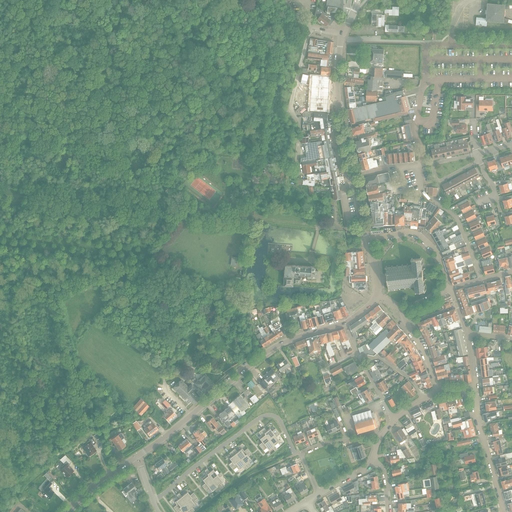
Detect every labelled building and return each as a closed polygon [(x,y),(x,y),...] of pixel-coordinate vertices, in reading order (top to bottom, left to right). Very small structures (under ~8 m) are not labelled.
[(334,8),(334,7),(334,0),(326,0),(326,6),(327,7),(327,9),(332,10),(333,8),(334,8)] [(507,23),(511,23),(511,4),(509,5),(504,5),(487,4),(487,10),(485,10),(485,14),(487,14),(486,18),(476,17),(476,25),(486,26),(487,21),(503,22),(507,23)] [(330,20),(333,21),(335,17),(327,15),(323,12),(317,7),(315,13),(314,16),(318,18),(317,20),(325,26),(330,20)] [(389,15),(398,15),(399,7),(393,7),(393,10),(385,9),(385,12),(389,13),(389,15)] [(372,26),(384,26),(385,15),(373,14),(372,26)] [(308,50),(320,52),(332,53),(333,42),(309,38),(309,45),(322,47),(322,49),(318,49),(318,47),(309,46),(308,50)] [(383,60),(383,49),(376,49),(376,47),(373,47),(373,49),(370,49),(369,62),(385,63),(385,60),(383,60)] [(330,66),(332,53),(320,52),(319,54),(308,52),(307,58),(322,60),(322,62),(320,62),(320,65),(330,66)] [(371,76),(383,77),(399,78),(399,73),(382,72),(382,68),(371,67),(371,76)] [(358,78),(359,74),(355,74),(354,77),(349,77),(349,78),(345,78),(344,84),(349,85),(349,84),(354,85),(354,83),(357,83),(363,84),(364,79),(363,79),(358,78)] [(308,111),(326,112),(327,105),(325,105),(325,101),(326,101),(327,97),(328,97),(328,93),(327,93),(328,77),(313,75),(308,111)] [(383,80),(383,77),(371,76),(371,80),(368,79),(368,91),(367,90),(366,101),(376,102),(377,93),(382,94),(383,80)] [(358,107),(356,107),(348,109),(351,123),(356,122),(373,118),(373,120),(374,122),(408,113),(408,110),(409,110),(408,108),(405,96),(404,96),(403,90),(385,95),(386,101),(376,103),(358,107)] [(465,107),(472,107),(473,99),(465,99),(465,97),(457,96),(457,101),(454,101),(454,105),(457,105),(457,109),(459,109),(459,110),(463,110),(463,109),(465,109),(465,107)] [(486,99),(485,100),(483,100),(483,97),(479,97),(479,100),(479,110),(483,110),(483,111),(488,111),(488,110),(492,110),(492,100),(492,99),(486,99)] [(309,120),(327,122),(327,117),(327,114),(318,113),(306,111),(306,112),(304,112),(302,114),(302,117),(309,117),(309,120)] [(327,128),(327,122),(309,120),(310,124),(302,125),(302,127),(306,127),(307,130),(311,130),(319,130),(319,129),(327,128)] [(466,124),(459,125),(459,121),(452,121),(452,125),(456,125),(456,133),(467,132),(466,124)] [(502,129),(503,132),(505,138),(506,138),(507,138),(508,138),(509,137),(511,136),(509,130),(511,129),(509,122),(504,124),(505,127),(502,129)] [(370,126),(368,127),(367,123),(359,125),(359,126),(352,128),(354,135),(364,133),(364,134),(372,132),(370,126)] [(401,126),(404,142),(413,140),(409,124),(401,126)] [(502,129),(501,126),(495,128),(496,131),(493,132),(494,135),(496,141),(497,141),(498,141),(499,141),(500,140),(502,139),(500,133),(503,132),(502,129)] [(319,135),(328,133),(327,128),(319,129),(319,130),(311,130),(312,133),(308,134),(308,137),(311,136),(319,135)] [(493,132),(492,129),(486,131),(487,134),(484,135),(487,144),(488,144),(490,144),(491,143),(493,142),(491,136),(494,135),(493,132)] [(358,154),(365,152),(371,150),(370,147),(376,145),(377,145),(378,144),(377,142),(376,141),(375,141),(374,141),(373,137),(377,137),(376,132),(371,133),(359,136),(360,140),(355,141),(358,154)] [(460,139),(463,153),(469,152),(467,142),(464,143),(463,138),(460,139)] [(457,154),(463,153),(460,139),(458,139),(459,144),(455,144),(457,154)] [(306,162),(333,158),(329,140),(323,141),(312,143),(313,148),(316,147),(318,156),(305,158),(300,158),(299,162),(301,162),(306,162)] [(445,157),(451,156),(448,141),(446,142),(447,146),(443,147),(445,157)] [(457,154),(455,144),(452,145),(451,141),(448,141),(451,156),(457,154)] [(445,157),(443,147),(440,148),(439,143),(436,144),(439,158),(445,157)] [(433,160),(439,158),(436,144),(434,145),(435,149),(431,150),(433,160)] [(360,160),(370,158),(368,152),(365,153),(365,152),(358,154),(360,160)] [(509,165),(506,156),(503,157),(503,156),(500,157),(501,161),(498,162),(501,169),(504,168),(503,167),(509,165)] [(370,158),(372,168),(378,167),(377,160),(374,161),(373,157),(370,158)] [(314,166),(334,163),(333,158),(306,162),(301,162),(302,168),(309,167),(309,166),(314,166)] [(362,170),(372,168),(370,158),(360,160),(362,170)] [(501,169),(498,162),(496,163),(494,159),(491,160),(491,161),(488,162),(490,170),(497,168),(498,170),(501,169)] [(334,163),(314,166),(315,171),(319,170),(319,172),(335,169),(334,163)] [(277,179),(288,180),(289,170),(275,168),(275,175),(278,176),(277,179)] [(469,171),(476,183),(478,182),(476,178),(479,176),(475,168),(469,171)] [(327,179),(336,177),(335,171),(322,173),(320,173),(313,174),(307,175),(307,178),(314,177),(314,180),(321,180),(327,179)] [(474,185),(476,183),(469,171),(464,173),(468,182),(472,181),(474,185)] [(366,187),(386,183),(391,182),(389,173),(387,173),(387,172),(377,175),(378,175),(367,178),(367,179),(365,180),(366,183),(366,184),(367,185),(365,185),(366,187)] [(465,184),(468,182),(464,173),(458,176),(465,189),(467,188),(465,184)] [(463,190),(465,189),(458,176),(453,179),(458,188),(461,186),(463,190)] [(321,180),(315,180),(314,186),(326,187),(330,186),(331,186),(331,184),(338,183),(336,177),(327,179),(321,180)] [(454,190),(458,188),(453,179),(448,182),(454,195),(456,194),(454,190)] [(501,193),(509,190),(508,184),(510,183),(509,180),(502,182),(503,185),(498,186),(499,189),(500,189),(501,193)] [(452,196),(454,195),(448,182),(442,185),(447,194),(450,192),(452,196)] [(385,192),(385,194),(391,193),(391,190),(387,191),(386,183),(366,187),(367,194),(379,193),(385,192)] [(429,196),(437,196),(437,188),(429,187),(429,196)] [(339,190),(332,191),(334,199),(340,198),(339,190)] [(386,199),(385,194),(385,192),(379,193),(367,194),(369,201),(371,201),(371,202),(382,200),(386,199)] [(505,208),(511,205),(511,200),(511,199),(511,198),(511,195),(506,197),(507,200),(502,201),(503,205),(504,204),(505,208)] [(388,211),(388,209),(388,203),(387,203),(386,199),(382,200),(371,202),(372,221),(373,226),(383,225),(384,211),(388,211)] [(471,208),(468,202),(466,199),(458,204),(460,206),(463,212),(471,208)] [(425,209),(432,213),(436,206),(429,202),(425,209)] [(412,220),(413,208),(413,206),(411,206),(410,207),(407,206),(406,205),(404,205),(404,211),(404,225),(411,225),(411,220),(412,220)] [(411,220),(411,225),(417,226),(420,208),(421,206),(414,206),(413,208),(412,220),(411,220)] [(395,225),(395,214),(395,213),(395,207),(392,207),(392,209),(388,209),(388,211),(384,211),(383,225),(388,225),(395,225)] [(431,234),(432,233),(441,222),(435,216),(438,213),(441,209),(438,207),(435,212),(433,216),(433,217),(428,222),(429,223),(425,228),(431,234)] [(420,208),(417,226),(425,227),(426,222),(427,222),(429,218),(428,218),(428,217),(425,217),(426,212),(423,211),(423,209),(420,208)] [(472,211),(471,208),(463,212),(464,215),(465,215),(468,221),(476,217),(473,211),(472,211)] [(404,225),(404,211),(398,211),(398,214),(395,214),(395,225),(404,225)] [(497,218),(494,219),(493,214),(490,215),(490,216),(486,217),(488,225),(495,224),(496,226),(499,225),(497,218)] [(477,220),(476,217),(468,221),(467,221),(469,224),(472,230),(480,227),(477,220)] [(481,229),(480,227),(472,230),(471,230),(473,233),(476,239),(484,236),(481,229)] [(433,235),(434,237),(446,230),(447,230),(446,228),(441,231),(440,230),(438,231),(437,230),(432,233),(432,234),(433,235)] [(437,241),(444,237),(443,235),(447,232),(446,230),(434,237),(435,238),(435,239),(435,240),(436,240),(437,241)] [(453,244),(463,239),(461,234),(451,239),(439,245),(440,246),(439,247),(440,249),(441,249),(442,248),(442,249),(448,246),(453,244)] [(439,245),(451,239),(450,236),(445,239),(444,237),(437,241),(437,242),(436,242),(437,244),(438,243),(439,245)] [(485,238),(484,236),(476,239),(475,239),(477,242),(480,248),(488,245),(485,238)] [(443,254),(451,251),(466,244),(463,239),(453,244),(448,246),(442,249),(442,248),(441,249),(440,249),(442,253),(443,254)] [(489,247),(488,245),(480,248),(479,248),(481,251),(484,257),(492,254),(489,247)] [(346,261),(364,259),(363,251),(361,251),(350,252),(345,252),(346,261)] [(445,260),(459,255),(458,252),(455,253),(454,251),(451,252),(451,251),(443,254),(445,260)] [(459,255),(445,260),(448,271),(463,266),(466,265),(472,263),(468,252),(459,255)] [(510,268),(506,254),(506,253),(498,255),(500,266),(503,265),(504,269),(510,268)] [(422,257),(421,258),(421,256),(420,256),(420,258),(412,259),(412,257),(411,258),(411,259),(410,259),(410,260),(411,260),(412,264),(408,265),(408,263),(407,264),(407,265),(403,265),(403,264),(402,264),(402,265),(397,266),(397,265),(396,265),(396,266),(392,267),(392,265),(391,266),(391,267),(387,267),(387,266),(386,266),(386,267),(385,267),(385,269),(386,269),(386,272),(385,272),(385,274),(387,273),(388,282),(387,283),(387,284),(388,284),(388,288),(387,288),(387,289),(388,289),(388,290),(389,290),(389,289),(394,288),(394,289),(395,289),(395,288),(399,288),(399,289),(400,289),(400,287),(404,287),(404,288),(405,288),(405,287),(410,286),(410,287),(411,287),(411,286),(415,286),(415,290),(414,290),(414,291),(416,291),(416,292),(417,292),(417,291),(424,290),(424,291),(425,291),(425,290),(426,289),(426,288),(425,289),(424,284),(426,284),(425,283),(424,283),(424,279),(425,279),(426,279),(426,278),(424,278),(422,269),(425,269),(425,267),(422,268),(422,264),(423,264),(423,263),(422,263),(421,259),(422,259),(422,257)] [(351,269),(365,268),(364,263),(365,262),(364,259),(346,261),(347,268),(351,268),(351,269)] [(492,265),(490,259),(482,261),(483,268),(484,267),(485,274),(494,272),(492,265)] [(310,266),(310,267),(284,265),(283,286),(293,286),(293,284),(300,285),(301,278),(296,278),(296,276),(297,276),(298,274),(307,275),(307,278),(316,278),(317,269),(313,269),(314,266),(310,266)] [(451,278),(464,273),(461,267),(458,269),(449,272),(451,278)] [(464,273),(451,278),(453,285),(470,279),(467,272),(464,273)] [(493,282),(496,290),(502,288),(500,280),(493,282)] [(356,282),(352,282),(352,283),(353,284),(352,285),(352,287),(353,288),(356,288),(356,289),(357,289),(362,292),(365,288),(366,288),(366,289),(367,289),(366,281),(356,282)] [(485,288),(485,287),(484,282),(472,285),(473,290),(485,288)] [(489,292),(496,290),(493,282),(487,283),(488,287),(485,287),(485,288),(486,294),(487,293),(487,294),(490,293),(489,292)] [(466,292),(466,294),(471,293),(473,292),(472,285),(465,287),(466,292)] [(487,297),(471,302),(472,305),(488,300),(487,297)] [(340,308),(340,309),(343,317),(348,315),(341,299),(339,299),(342,307),(340,308)] [(343,317),(340,309),(338,310),(337,309),(336,309),(334,304),(333,300),(329,301),(330,304),(334,320),(343,317)] [(477,312),(489,308),(486,301),(483,302),(473,306),(475,311),(477,311),(477,312)] [(325,323),(334,320),(330,304),(325,306),(326,308),(321,309),(322,313),(323,312),(323,314),(325,323)] [(375,319),(384,312),(379,305),(369,312),(364,316),(369,321),(373,318),(375,319)] [(469,307),(462,309),(464,316),(474,312),(471,306),(469,307)] [(297,310),(296,307),(285,310),(286,313),(285,313),(287,319),(291,318),(292,319),(295,318),(294,317),(299,316),(297,310)] [(316,314),(318,325),(324,323),(321,309),(318,309),(319,313),(316,314)] [(455,326),(459,324),(458,319),(459,319),(455,309),(450,311),(455,326)] [(460,327),(459,324),(455,326),(450,311),(445,312),(452,329),(460,327)] [(384,312),(375,319),(371,322),(373,324),(369,327),(377,335),(383,328),(382,327),(390,320),(389,319),(390,317),(384,312)] [(449,330),(452,329),(445,312),(436,316),(440,326),(441,327),(447,324),(449,330)] [(313,326),(311,317),(310,314),(305,315),(304,313),(307,328),(313,326)] [(369,321),(364,316),(359,320),(362,326),(369,321)] [(441,329),(440,326),(436,316),(430,318),(433,327),(436,325),(438,330),(441,329)] [(434,329),(433,327),(430,318),(423,321),(425,325),(428,324),(428,325),(430,324),(432,330),(434,329)] [(277,326),(280,324),(278,320),(277,321),(276,319),(273,321),(274,323),(271,325),(273,327),(275,331),(278,328),(277,326)] [(391,329),(396,324),(392,319),(386,325),(388,327),(389,327),(391,329)] [(355,331),(362,326),(359,320),(349,327),(354,338),(357,337),(358,341),(365,338),(362,332),(359,334),(360,336),(358,337),(355,331)] [(429,325),(428,325),(428,324),(425,325),(423,321),(417,323),(421,331),(427,328),(426,327),(429,325)] [(479,331),(491,332),(492,322),(488,323),(488,327),(480,326),(479,331)] [(275,331),(279,337),(283,334),(280,329),(281,328),(280,327),(282,326),(280,324),(277,326),(278,328),(275,331)] [(391,340),(402,330),(396,324),(391,329),(388,332),(385,335),(391,340)] [(263,329),(262,327),(259,328),(258,325),(257,326),(260,333),(262,337),(263,337),(263,338),(267,344),(270,342),(265,334),(263,329)] [(275,339),(271,333),(270,334),(268,332),(269,332),(266,326),(263,328),(262,327),(263,329),(265,334),(270,342),(275,339)] [(337,331),(340,338),(342,345),(346,344),(348,349),(346,350),(347,354),(353,352),(344,328),(337,331)] [(427,328),(421,331),(425,338),(432,334),(431,332),(430,332),(429,328),(427,329),(427,328)] [(385,335),(388,332),(386,329),(383,331),(368,345),(377,353),(380,350),(391,340),(385,335)] [(400,343),(400,342),(407,336),(402,330),(391,340),(391,341),(395,338),(400,343)] [(335,344),(334,341),(334,340),(332,332),(327,333),(329,342),(331,345),(335,344)] [(263,347),(267,344),(263,338),(263,337),(262,337),(260,333),(256,335),(257,339),(263,347)] [(334,355),(331,345),(329,342),(327,333),(318,336),(320,344),(327,342),(328,345),(327,346),(327,347),(326,348),(330,356),(334,355)] [(321,350),(320,344),(318,336),(306,339),(308,345),(310,353),(321,350)] [(404,348),(412,343),(407,336),(400,342),(404,348)] [(425,339),(429,346),(434,343),(431,336),(425,339)] [(301,348),(308,345),(306,339),(296,343),(297,349),(301,348)] [(409,354),(416,350),(412,343),(404,348),(408,354),(409,354)] [(438,347),(435,348),(435,345),(429,347),(432,358),(438,356),(439,356),(438,350),(439,350),(438,347)] [(392,363),(392,362),(394,360),(397,358),(394,355),(399,350),(396,347),(386,356),(385,356),(386,357),(392,363)] [(475,348),(477,358),(488,356),(487,347),(475,348)] [(416,359),(420,356),(416,350),(409,354),(413,361),(416,359)] [(433,358),(435,366),(446,362),(444,355),(433,358)] [(291,358),(295,367),(299,365),(296,356),(291,358)] [(418,374),(419,373),(422,372),(422,371),(426,369),(420,356),(416,359),(413,361),(418,374)] [(468,356),(458,357),(458,364),(463,363),(464,365),(470,365),(468,356)] [(286,373),(289,371),(286,367),(289,365),(285,360),(276,366),(280,372),(281,371),(282,372),(285,370),(286,373)] [(398,366),(402,371),(408,365),(404,360),(398,366)] [(344,368),(348,375),(355,370),(354,368),(356,367),(354,362),(344,368)] [(370,372),(378,368),(376,365),(378,364),(377,362),(368,367),(370,372)] [(330,369),(333,376),(343,370),(340,364),(330,369)] [(437,373),(445,371),(445,368),(449,367),(449,364),(435,367),(437,373)] [(372,376),(380,372),(378,369),(380,368),(379,367),(378,368),(370,372),(372,376)] [(259,383),(263,388),(269,383),(273,382),(279,378),(272,369),(263,376),(265,378),(259,383)] [(418,374),(417,375),(412,377),(414,379),(417,378),(416,377),(419,375),(420,377),(421,377),(421,378),(428,375),(426,370),(419,373),(418,374)] [(382,371),(380,372),(372,376),(375,381),(378,379),(379,380),(383,378),(381,373),(382,372),(382,371)] [(198,394),(201,397),(215,384),(205,374),(195,383),(198,387),(196,388),(198,390),(196,392),(198,394)] [(358,386),(359,387),(366,383),(362,376),(355,380),(351,383),(354,389),(358,386)] [(427,388),(432,386),(429,376),(421,380),(423,383),(424,382),(427,388)] [(482,379),(483,385),(490,385),(490,381),(498,380),(498,377),(482,379)] [(379,388),(387,384),(384,379),(377,383),(379,388)] [(182,397),(193,386),(191,384),(188,387),(181,380),(172,388),(182,397)] [(414,391),(415,390),(408,381),(407,382),(406,382),(402,386),(411,398),(416,394),(414,391)] [(387,384),(379,388),(381,392),(389,388),(387,384)] [(193,386),(182,397),(185,400),(187,398),(194,404),(200,398),(193,391),(196,388),(193,386)] [(363,398),(372,393),(370,390),(370,391),(368,389),(367,389),(366,387),(360,390),(361,393),(360,393),(363,398)] [(372,393),(363,398),(362,399),(364,403),(366,402),(366,403),(367,402),(368,405),(374,401),(373,399),(374,398),(373,396),(372,393)] [(249,398),(253,403),(258,399),(255,394),(249,398)] [(284,399),(279,401),(283,408),(287,406),(289,410),(297,407),(291,394),(283,398),(284,399)] [(235,399),(243,409),(248,405),(240,395),(235,399)] [(455,397),(457,406),(464,405),(462,396),(455,397)] [(446,399),(448,409),(449,410),(456,409),(454,397),(446,399)] [(133,408),(141,415),(149,406),(141,399),(133,408)] [(246,412),(243,409),(235,399),(230,403),(234,407),(237,405),(239,409),(234,412),(235,413),(239,418),(246,412)] [(444,410),(448,409),(446,399),(438,400),(440,407),(443,406),(444,410)] [(161,404),(166,409),(170,405),(165,400),(161,404)] [(486,404),(486,410),(496,409),(495,401),(489,402),(489,404),(486,404)] [(423,406),(425,411),(434,407),(432,402),(423,406)] [(232,409),(234,407),(230,403),(227,406),(228,407),(224,410),(229,417),(235,413),(234,412),(232,409)] [(410,412),(414,419),(423,415),(420,408),(410,412)] [(431,412),(433,420),(441,418),(438,408),(434,410),(434,411),(431,412)] [(163,415),(169,421),(176,415),(171,409),(163,415)] [(231,418),(229,417),(224,410),(219,415),(228,426),(231,424),(228,421),(231,418)] [(373,413),(371,413),(370,411),(353,416),(358,433),(376,428),(375,428),(377,427),(373,413)] [(491,418),(497,417),(496,412),(490,413),(489,413),(488,413),(483,414),(485,422),(490,420),(490,419),(491,418)] [(300,420),(301,423),(310,420),(310,419),(313,418),(312,415),(300,420)] [(218,421),(216,422),(212,418),(207,422),(213,429),(215,428),(221,434),(225,430),(218,421)] [(404,424),(409,431),(415,427),(410,419),(404,424)] [(468,428),(473,427),(471,419),(465,421),(466,421),(461,422),(461,421),(448,424),(449,427),(453,426),(453,428),(461,426),(462,430),(468,428)] [(144,429),(150,436),(158,429),(151,420),(145,425),(147,427),(144,429)] [(326,426),(329,434),(340,429),(337,421),(326,426)] [(493,431),(499,430),(497,422),(490,424),(491,431),(491,430),(493,431)] [(314,436),(311,429),(310,427),(306,429),(306,431),(309,438),(314,436)] [(468,428),(462,430),(460,430),(460,432),(463,431),(465,438),(475,435),(473,427),(468,428)] [(269,439),(278,431),(275,428),(272,431),(270,429),(266,431),(264,428),(261,430),(269,439)] [(202,445),(205,443),(202,439),(204,437),(198,429),(192,434),(196,438),(195,438),(198,442),(199,441),(202,445)] [(403,439),(404,440),(407,438),(401,429),(398,431),(394,434),(399,442),(403,439)] [(270,440),(269,439),(261,430),(258,432),(261,436),(258,438),(262,442),(259,445),(261,447),(270,440)] [(499,430),(493,431),(493,436),(496,436),(496,439),(505,437),(504,434),(503,434),(502,430),(499,430)] [(280,441),(276,437),(279,434),(278,431),(269,439),(270,440),(274,446),(280,441)] [(120,439),(123,437),(120,433),(117,435),(117,434),(111,439),(119,450),(125,446),(120,439)] [(83,447),(88,456),(96,451),(94,448),(95,447),(94,445),(96,443),(93,438),(87,442),(88,444),(83,447)] [(184,450),(185,452),(190,449),(188,446),(190,445),(186,439),(179,445),(184,450)] [(496,455),(503,454),(500,439),(491,441),(493,450),(495,450),(496,455)] [(274,446),(270,440),(261,447),(263,450),(266,448),(268,450),(272,448),(274,451),(277,449),(274,446)] [(192,449),(197,454),(201,450),(197,445),(192,449)] [(354,447),(353,447),(357,459),(365,457),(361,445),(354,447)] [(434,445),(426,446),(429,460),(435,459),(433,450),(435,450),(434,445)] [(241,458),(250,451),(247,448),(244,451),(242,448),(237,452),(235,449),(234,449),(232,451),(239,460),(241,458)] [(402,451),(403,453),(407,459),(411,455),(407,448),(402,451)] [(230,467),(239,460),(232,451),(229,453),(232,456),(229,458),(232,462),(228,464),(230,467)] [(248,462),(251,460),(248,456),(252,454),(250,451),(241,458),(248,468),(251,465),(248,462)] [(404,456),(403,453),(402,451),(397,451),(397,456),(390,457),(391,463),(400,462),(399,456),(404,456)] [(474,454),(468,455),(468,452),(460,454),(461,459),(465,458),(466,463),(475,461),(474,454)] [(495,459),(497,467),(507,465),(505,459),(510,458),(511,457),(511,453),(511,452),(500,455),(500,458),(495,459)] [(60,470),(67,477),(74,471),(67,465),(69,463),(71,461),(67,457),(65,459),(62,462),(64,464),(62,466),(63,468),(60,470)] [(248,468),(241,458),(239,460),(230,467),(233,470),(236,467),(238,470),(243,466),(245,469),(248,468)] [(165,474),(168,471),(165,467),(166,466),(165,465),(166,464),(162,459),(154,464),(156,467),(155,468),(157,471),(158,470),(159,470),(161,468),(165,474)] [(437,462),(430,463),(431,473),(438,472),(437,462)] [(168,468),(171,471),(178,466),(175,463),(168,468)] [(292,473),(299,470),(297,464),(286,468),(285,466),(280,469),(282,475),(288,472),(288,471),(290,470),(292,473)] [(392,471),(393,476),(402,474),(401,472),(404,471),(403,469),(404,468),(408,467),(407,465),(402,466),(403,467),(402,467),(402,469),(392,471)] [(497,468),(499,476),(509,474),(507,468),(510,467),(509,465),(497,468)] [(217,475),(213,469),(209,472),(207,469),(204,471),(207,474),(212,480),(217,475)] [(470,474),(471,481),(480,479),(478,470),(472,472),(473,474),(470,474)] [(223,482),(219,477),(223,475),(222,475),(221,472),(217,475),(212,480),(213,481),(220,490),(223,487),(220,484),(223,482)] [(212,480),(207,474),(201,478),(205,483),(202,486),(204,488),(213,481),(212,480)] [(371,483),(378,482),(377,476),(371,477),(371,480),(364,481),(364,484),(368,484),(368,483),(371,483)] [(508,486),(511,485),(511,478),(506,480),(501,481),(504,489),(508,488),(508,486)] [(49,487),(49,488),(48,487),(52,483),(48,480),(42,487),(44,489),(42,492),(49,498),(49,497),(50,498),(52,496),(51,495),(54,492),(51,490),(52,490),(49,487)] [(220,490),(213,481),(204,488),(206,491),(210,489),(212,491),(215,488),(217,492),(220,490)] [(296,486),(301,494),(308,490),(303,482),(296,486)] [(395,487),(396,493),(409,490),(408,482),(398,484),(399,486),(395,487)] [(140,487),(136,491),(135,490),(136,489),(131,483),(123,489),(128,494),(126,496),(131,503),(136,499),(133,495),(137,492),(139,495),(141,493),(141,494),(144,492),(140,487)] [(358,485),(355,487),(353,484),(344,488),(347,494),(356,490),(356,491),(359,489),(358,485)] [(235,493),(242,502),(240,499),(246,495),(242,490),(242,491),(240,488),(235,492),(235,493)] [(284,496),(288,503),(293,499),(289,493),(292,492),(290,488),(287,490),(285,491),(287,494),(284,496)] [(411,490),(396,493),(397,499),(404,497),(403,494),(410,493),(409,492),(412,492),(411,490)] [(186,502),(195,495),(193,493),(190,495),(187,492),(182,496),(181,497),(186,502)] [(475,494),(478,504),(486,502),(483,492),(475,494)] [(186,502),(181,497),(182,496),(179,493),(176,495),(179,498),(174,502),(176,505),(173,507),(176,511),(185,503),(186,502)] [(243,504),(236,494),(228,499),(236,509),(243,504)] [(343,496),(341,497),(339,494),(330,499),(333,505),(340,501),(341,503),(343,501),(343,502),(346,500),(343,496)] [(196,503),(194,501),(198,498),(195,495),(186,502),(185,503),(191,511),(192,511),(194,510),(192,507),(196,503)] [(364,505),(371,505),(370,501),(377,500),(376,495),(366,496),(366,498),(363,499),(364,505)] [(270,500),(276,510),(283,506),(277,496),(270,500)] [(270,511),(271,511),(263,499),(258,502),(262,508),(260,510),(261,511),(260,511),(270,511)] [(118,511),(119,511),(122,511),(124,510),(122,508),(123,507),(116,501),(111,506),(117,511),(118,511)] [(333,511),(331,506),(328,507),(325,501),(319,505),(323,511),(324,511),(328,510),(329,511),(333,511)] [(191,511),(185,503),(176,511),(178,511),(181,510),(182,511),(185,511),(186,511),(191,511)]
